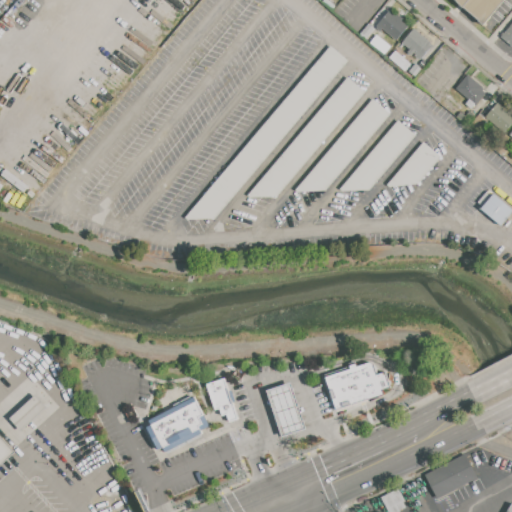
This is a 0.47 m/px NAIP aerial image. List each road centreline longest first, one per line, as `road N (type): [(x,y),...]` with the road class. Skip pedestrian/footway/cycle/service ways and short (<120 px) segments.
road 1 (primary): [(288,496),(411,443)]
road 2 (residential): [(419,0),(511,78)]
